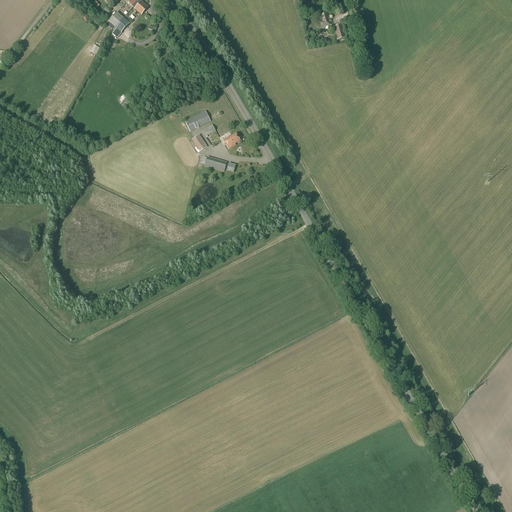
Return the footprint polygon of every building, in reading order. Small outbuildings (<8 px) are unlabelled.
[(141,2),(140,3),(137,1),(137,0),(128,0),(127,2),(132,7),(133,8),(135,9),(141,15),(148,8),(141,2)] [(117,13),(108,22),(114,28),(116,29),(121,33),(129,23),(117,13)] [(322,28),(332,25),(329,14),(318,17),(322,28)] [(337,41),(346,38),(342,25),(333,27),(337,41)] [(98,55),(102,48),(95,45),(92,52),(98,55)] [(190,133),(211,122),(205,111),(185,122),(190,133)] [(208,137),(208,136),(207,135),(216,131),(212,125),(201,130),(205,137),(205,136),(206,139),(208,137)] [(240,141),(237,136),(236,134),(231,137),(230,136),(224,140),(229,149),(236,145),(235,144),(240,141)] [(200,152),(207,147),(199,135),(192,140),(200,152)] [(207,158),(203,157),(201,164),(205,165),(204,167),(224,173),(227,163),(207,157),(207,158)] [(233,173),(236,165),(229,163),(226,172),(233,173)]
